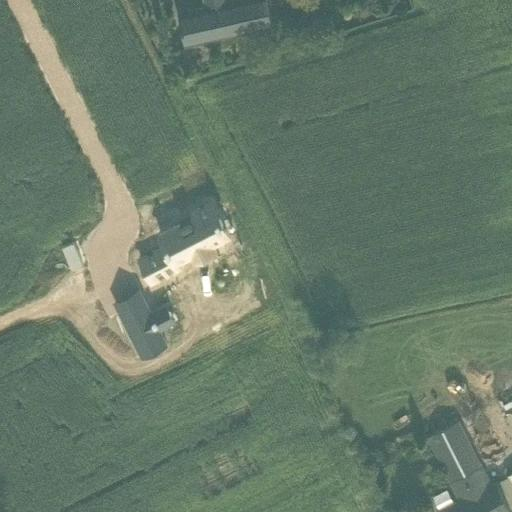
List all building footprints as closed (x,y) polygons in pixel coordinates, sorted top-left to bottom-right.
[(179,13),(186,44),(269,25),(263,0),(231,0),(227,1),(227,0),(202,0),(204,7),(179,13)] [(166,248),(141,261),(152,284),(179,270),(176,264),(192,256),(195,262),(214,253),(211,246),(228,238),(211,204),(193,213),(196,219),(160,237),(166,248)] [(243,359),(288,334),(268,296),(222,321),(243,359)] [(144,301),(122,313),(144,357),(167,346),(144,301)] [(479,411),(458,421),(458,419),(445,427),(427,436),(460,500),(436,511),(506,511),(511,510),(496,481),(491,484),(478,459),(499,448),(479,411)]
